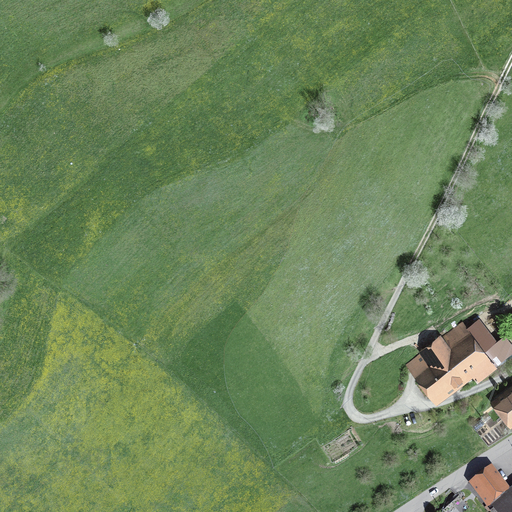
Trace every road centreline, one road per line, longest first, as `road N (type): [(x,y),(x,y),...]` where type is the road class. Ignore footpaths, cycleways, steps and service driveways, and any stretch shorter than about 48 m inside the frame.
road 1 (track): [(511,374),(374,418),(356,418),(347,401),(511,60)]
road 2 (tertiary): [(511,441),(404,511)]
